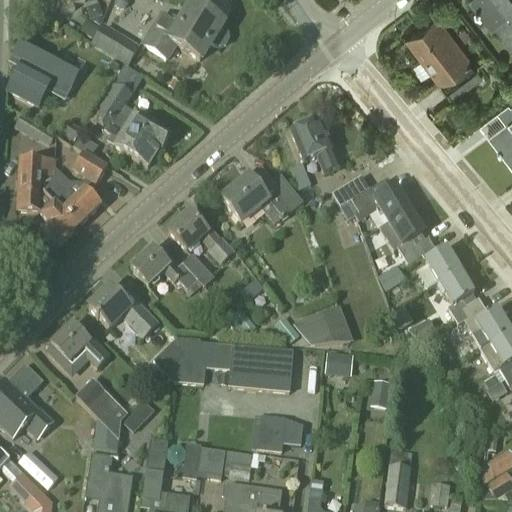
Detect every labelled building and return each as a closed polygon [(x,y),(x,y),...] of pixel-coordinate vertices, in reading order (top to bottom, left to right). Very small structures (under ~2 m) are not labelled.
[(74,15),(68,0),(41,0),(43,4),(54,0),(55,0),(62,19),(74,15)] [(68,0),(74,15),(72,10),(85,6),(82,0),(68,0)] [(511,0),(473,0),(511,51),(511,0)] [(189,5),(171,35),(155,25),(140,49),(167,65),(177,50),(203,66),(213,50),(214,50),(219,52),(225,49),(228,44),(228,38),(224,33),(227,28),(189,5)] [(445,91),(475,69),(436,16),(406,39),(445,91)] [(66,101),(78,77),(79,78),(90,55),(32,25),(20,47),(11,64),(21,69),(7,97),(38,113),(48,92),(66,101)] [(128,72),(140,52),(103,29),(91,50),(128,72)] [(113,152),(122,138),(134,118),(123,112),(131,99),(117,90),(93,129),(106,137),(106,138),(110,141),(106,147),(113,152)] [(511,111),(511,118),(487,137),(505,161),(511,155),(511,104),(509,107),(511,111)] [(134,118),(122,138),(131,144),(134,138),(159,153),(158,154),(160,156),(170,141),(134,118)] [(36,145),(44,133),(22,120),(14,132),(36,145)] [(338,172),(331,155),(334,154),(323,128),(317,130),(315,125),(290,135),(303,167),(316,161),(323,178),(338,172)] [(147,173),(158,154),(159,153),(134,138),(131,144),(122,138),(113,152),(147,173)] [(95,191),(107,172),(82,157),(71,175),(95,191)] [(16,216),(38,217),(39,182),(50,182),(54,182),(55,165),(18,164),(16,216)] [(302,191),(311,187),(303,168),(293,172),(302,191)] [(274,228),(292,213),(300,206),(279,181),(272,186),(261,172),(249,182),(248,181),(221,203),(241,226),(260,211),(274,228)] [(387,227),(409,213),(395,190),(375,203),(361,180),(331,198),(340,212),(350,205),(358,219),(375,208),(387,227)] [(38,217),(49,228),(38,239),(54,255),(77,233),(43,197),(53,187),(50,185),(50,182),(39,182),(38,217)] [(72,206),(53,187),(43,197),(77,233),(100,210),(84,194),(72,206)] [(411,254),(417,251),(412,243),(423,236),(409,213),(387,227),(400,249),(397,251),(408,269),(417,263),(411,254)] [(186,255),(200,243),(221,266),(233,255),(223,244),(221,246),(209,233),(206,235),(189,216),(168,235),(186,255)] [(437,287),(460,273),(446,251),(436,257),(428,244),(417,251),(411,254),(417,263),(421,261),(437,287)] [(172,266),(169,269),(152,251),(131,270),(148,289),(163,275),(175,288),(178,284),(187,294),(197,285),(181,268),(177,272),(172,266)] [(181,268),(197,285),(204,293),(215,283),(192,258),(181,268)] [(460,273),(437,287),(451,310),(447,313),(458,330),(465,326),(467,330),(488,318),(479,304),(478,305),(477,304),(465,312),(460,304),(473,295),(460,273)] [(247,303),(262,291),(256,283),(241,295),(247,303)] [(108,333),(121,320),(142,343),(157,328),(136,305),(129,311),(110,290),(87,310),(108,333)] [(352,346),(339,311),(294,328),(311,350),(352,346)] [(497,312),(488,318),(467,330),(481,353),(479,354),(480,354),(511,335),(497,312)] [(428,324),(409,334),(415,346),(435,336),(428,324)] [(84,352),(98,368),(101,366),(103,368),(110,361),(93,343),(90,346),(71,326),(50,346),(70,367),(84,352)] [(511,336),(511,335),(480,354),(493,377),(498,374),(504,383),(511,377),(511,336)] [(188,361),(167,380),(173,388),(290,396),(293,354),(200,348),(200,345),(188,345),(171,343),(174,346),(188,361)] [(167,380),(188,361),(174,346),(153,366),(167,380)] [(325,379),(350,381),(352,360),(327,357),(325,379)] [(51,427),(38,415),(5,383),(0,388),(0,428),(12,441),(30,423),(43,435),(51,427)] [(75,401),(98,424),(118,445),(120,426),(127,420),(92,384),(75,401)] [(391,389),(374,386),(369,411),(387,414),(391,389)] [(140,403),(125,429),(138,436),(153,410),(140,403)] [(291,424),(256,421),(253,459),(288,462),(289,450),(300,451),(302,434),(291,433),(291,424)] [(117,455),(118,445),(98,424),(93,451),(117,455)] [(149,444),(145,474),(140,511),(187,511),(188,502),(166,499),(166,498),(160,498),(167,447),(149,444)] [(0,473),(10,463),(0,453),(0,473)] [(200,453),(196,481),(220,484),(221,478),(229,479),(231,469),(251,472),(252,459),(225,455),(225,457),(200,453)] [(494,483),(511,472),(511,461),(508,454),(485,468),(494,483)] [(47,494),(58,482),(29,456),(18,467),(47,494)] [(129,511),(134,482),(111,479),(114,463),(92,459),(85,504),(100,506),(98,511),(129,511)] [(390,511),(406,511),(411,473),(388,471),(383,511),(390,511)] [(40,494),(23,477),(8,491),(25,508),(40,494)] [(495,504),(511,494),(511,485),(507,477),(486,489),(495,504)] [(280,511),(283,495),(227,487),(223,511),(280,511)] [(447,511),(450,490),(431,488),(429,509),(447,511)] [(319,511),(320,503),(308,502),(307,511),(319,511)]
